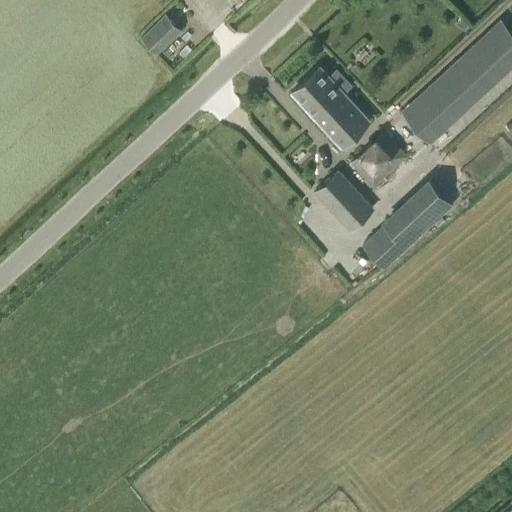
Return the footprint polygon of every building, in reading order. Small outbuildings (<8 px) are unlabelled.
[(157,52),(179,31),(165,15),(142,36),(157,52)] [(414,99),(403,110),(432,142),(444,131),(511,67),(511,30),(501,18),(414,99)] [(318,65),(290,90),(340,145),(368,119),(318,65)] [(446,136),(465,157),(511,114),(500,101),(472,127),(465,119),(446,136)] [(384,131),(351,161),(373,185),(406,155),(384,131)] [(338,169),(314,191),(350,230),(374,209),(338,169)] [(363,241),(363,242),(385,266),(452,204),(429,180),(363,241)]
